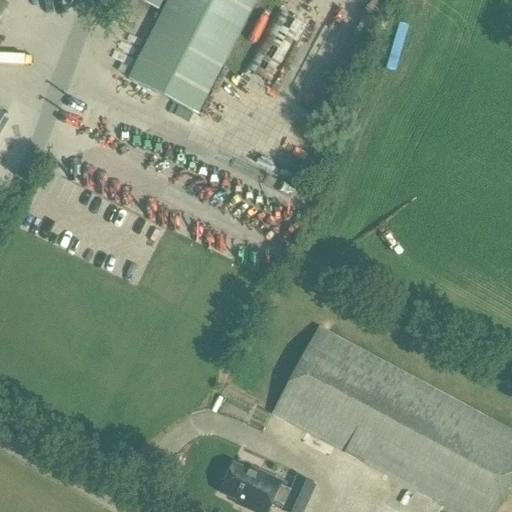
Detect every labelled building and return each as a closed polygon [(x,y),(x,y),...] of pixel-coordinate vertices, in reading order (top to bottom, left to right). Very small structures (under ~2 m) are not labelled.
[(172,0),(134,75),(204,111),(260,0),(172,0)] [(0,19),(9,6),(0,1),(0,19)] [(243,74),(265,86),(300,20),(277,8),(243,74)] [(99,44),(94,62),(114,67),(119,49),(99,44)] [(99,148),(110,142),(102,129),(91,136),(99,148)] [(511,430),(322,328),(275,417),(451,511),(498,511),(511,487),(511,430)] [(218,415),(213,432),(233,438),(238,421),(218,415)] [(224,487),(220,496),(238,504),(237,506),(251,511),(273,511),(276,507),(284,510),(283,511),(306,511),(318,486),(299,477),(292,491),(283,487),(284,484),(252,470),(251,472),(235,464),(231,473),(225,475),(222,482),(224,487)]
